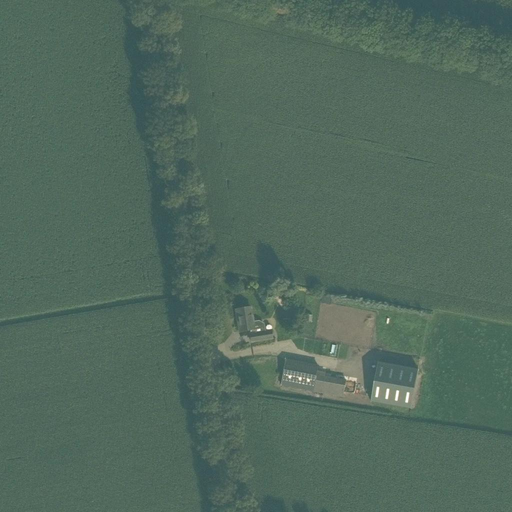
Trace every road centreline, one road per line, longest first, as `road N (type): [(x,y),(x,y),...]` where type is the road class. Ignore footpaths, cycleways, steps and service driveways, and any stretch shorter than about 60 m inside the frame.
road 1 (unclassified): [(236,511),(150,0)]
road 2 (unclassified): [(271,0),(511,56)]
